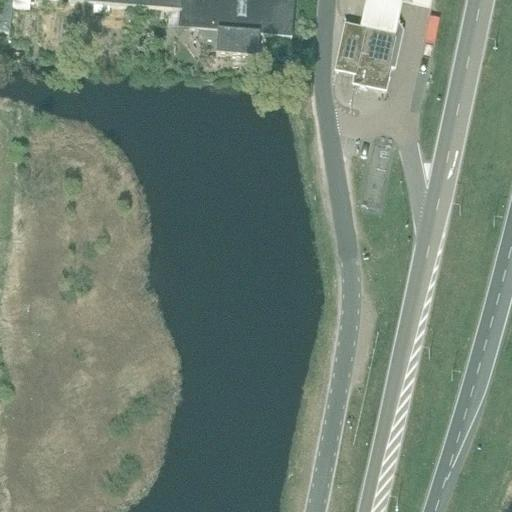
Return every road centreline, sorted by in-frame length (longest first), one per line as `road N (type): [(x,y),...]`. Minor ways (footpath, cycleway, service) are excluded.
road 1 (primary): [(480,0),(364,511)]
road 2 (unclassified): [(315,511),(350,319),(325,115),(327,0)]
road 3 (primary): [(433,511),(511,223)]
